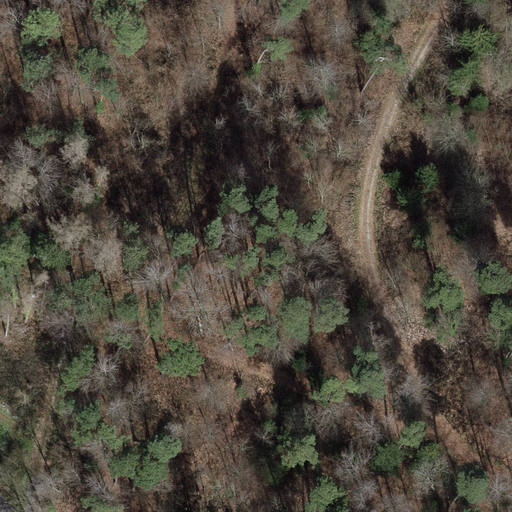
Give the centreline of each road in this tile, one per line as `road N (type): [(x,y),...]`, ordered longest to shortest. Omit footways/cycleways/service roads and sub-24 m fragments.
road 1 (track): [(444,0),(394,98),(364,190),(368,266),(429,415),(511,468)]
road 2 (track): [(429,415),(308,391),(137,324),(127,274),(22,244)]
road 3 (track): [(137,324),(85,336),(57,368),(36,471)]
